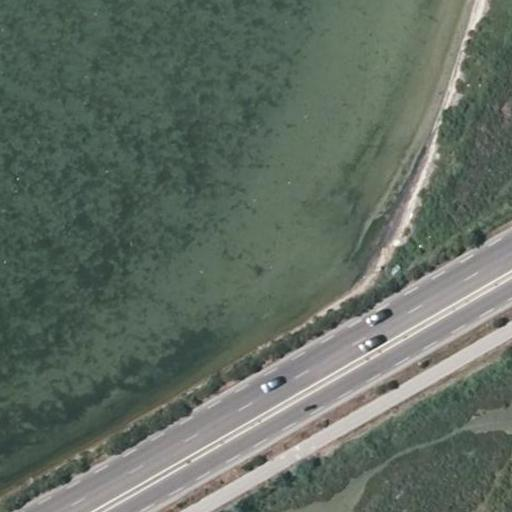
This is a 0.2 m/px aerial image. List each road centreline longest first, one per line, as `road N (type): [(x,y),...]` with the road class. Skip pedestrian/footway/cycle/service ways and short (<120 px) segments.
road 1 (primary): [(511,247),(48,511)]
road 2 (primary): [(117,511),(511,283)]
